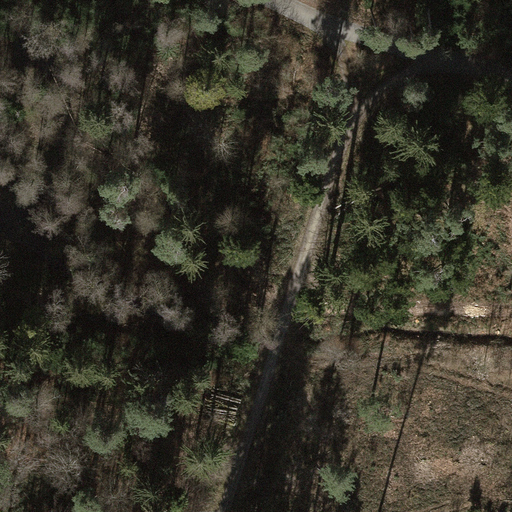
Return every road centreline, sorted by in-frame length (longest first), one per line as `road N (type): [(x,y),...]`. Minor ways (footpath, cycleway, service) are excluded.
road 1 (track): [(224,511),(348,132)]
road 2 (track): [(511,308),(288,303)]
road 3 (track): [(348,132),(394,87),(431,68),(465,62),(511,76)]
road 4 (track): [(279,0),(327,20),(350,79),(348,132)]
road 5 (track): [(327,20),(465,62)]
